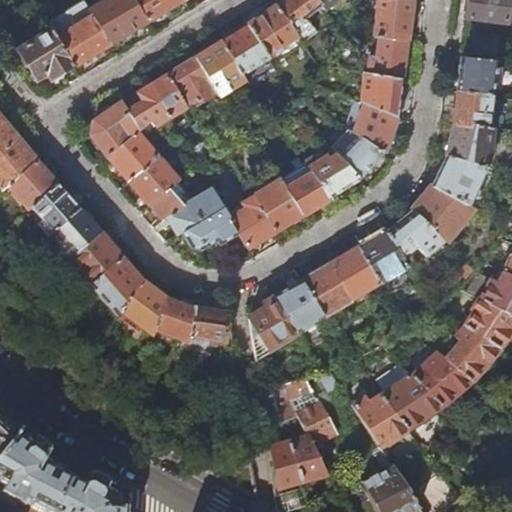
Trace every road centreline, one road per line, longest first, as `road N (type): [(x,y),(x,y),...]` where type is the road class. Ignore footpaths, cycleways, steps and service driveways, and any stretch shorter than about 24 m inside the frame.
road 1 (residential): [(37,115),(164,265),(234,284),(390,188),(417,139),(438,0)]
road 2 (residential): [(236,0),(37,115)]
road 3 (residential): [(158,482),(77,433),(0,372)]
